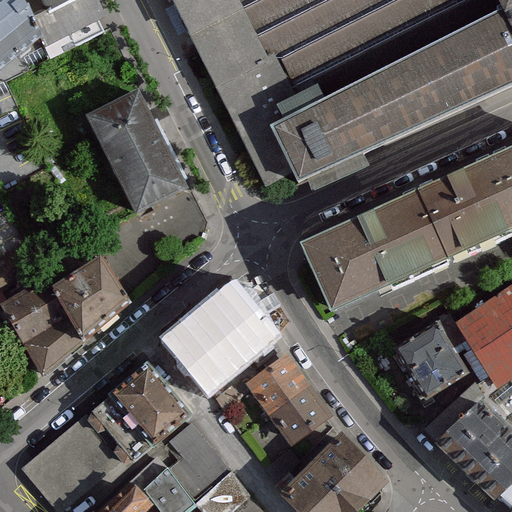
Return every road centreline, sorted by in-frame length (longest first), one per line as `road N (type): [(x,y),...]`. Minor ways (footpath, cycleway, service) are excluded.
road 1 (residential): [(0,445),(251,245)]
road 2 (residential): [(251,245),(265,278),(361,414),(431,490)]
road 3 (residential): [(251,245),(279,223),(511,119)]
road 4 (residential): [(122,0),(251,245)]
